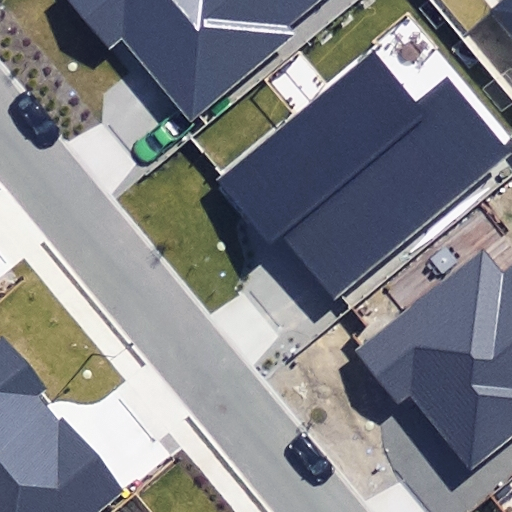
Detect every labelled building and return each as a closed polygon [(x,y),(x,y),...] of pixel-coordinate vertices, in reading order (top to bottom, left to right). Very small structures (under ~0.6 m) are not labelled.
[(124,34),(195,119),(298,34),(290,26),(321,0),(71,0),(110,46),(124,34)] [(511,0),(496,0),(485,10),(511,41),(511,0)] [(281,237),(331,295),(503,150),(447,83),(418,108),(374,56),(222,184),(273,244),(281,237)] [(410,395),(469,470),(511,435),(511,263),(503,271),(485,247),(355,349),(398,405),(410,395)] [(0,511),(95,511),(124,488),(0,340),(0,511)]
